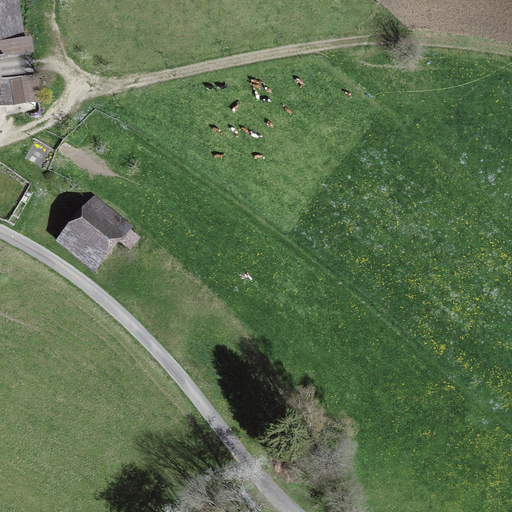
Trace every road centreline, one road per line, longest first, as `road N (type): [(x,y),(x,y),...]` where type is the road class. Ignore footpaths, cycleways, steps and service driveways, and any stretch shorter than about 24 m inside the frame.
road 1 (track): [(0,142),(56,119),(79,91),(340,46),(429,45),(511,58)]
road 2 (track): [(291,511),(186,384),(105,303),(0,232)]
